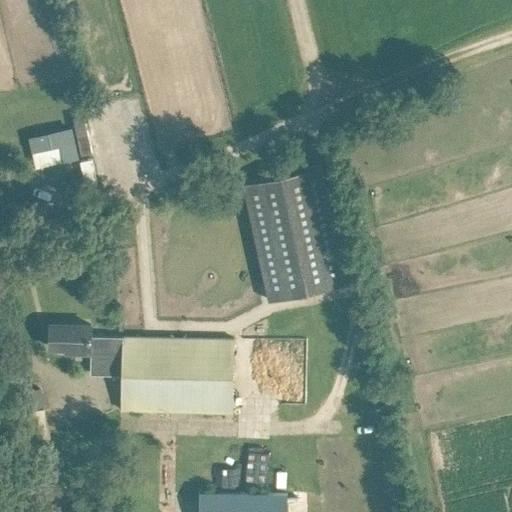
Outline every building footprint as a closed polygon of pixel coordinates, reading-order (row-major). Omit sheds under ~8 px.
[(84,113),(73,116),(81,154),(92,152),(84,113)] [(77,157),(71,128),(31,136),(34,150),(60,145),(64,160),(77,157)] [(92,157),(80,160),(86,184),(97,182),(92,157)] [(347,282),(321,165),(243,182),(269,299),(347,282)] [(80,171),(71,173),(73,185),(83,183),(80,171)] [(122,373),(123,335),(91,334),(91,324),(51,323),(50,346),(66,346),(66,350),(92,351),(91,372),(122,373)] [(233,411),(234,357),(234,337),(123,335),(122,373),(121,409),(233,411)] [(38,386),(15,391),(20,411),(43,405),(38,386)] [(63,483),(49,428),(25,434),(37,488),(63,483)] [(288,511),(289,491),(201,490),(200,511),(288,511)]
